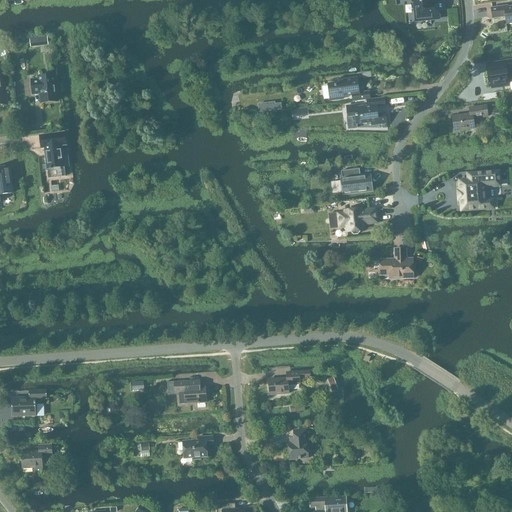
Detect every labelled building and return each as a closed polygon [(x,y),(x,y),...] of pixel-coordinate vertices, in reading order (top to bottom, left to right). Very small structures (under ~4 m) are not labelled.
[(412,0),(413,2),(414,2),(416,21),(440,19),(439,11),(444,11),(442,0),(412,0)] [(511,23),(511,7),(508,8),(508,6),(491,9),(492,19),(505,17),(506,24),(511,23)] [(511,65),(511,61),(487,65),(489,83),(490,83),(491,88),(509,86),(508,81),(511,79),(511,65)] [(57,101),(55,76),(39,77),(39,80),(32,80),(33,95),(40,94),(41,103),(57,101)] [(353,102),(370,99),(369,92),(359,93),(357,79),(335,82),(336,83),(328,84),(330,102),(343,100),(343,97),(352,96),(353,102)] [(358,105),(347,107),(349,129),(357,128),(357,124),(372,122),(372,125),(387,123),(386,114),(378,115),(377,107),(385,106),(384,99),(367,101),(368,107),(358,108),(358,105)] [(275,102),(258,104),(259,112),(282,110),(281,103),(275,104),(275,102)] [(491,114),(499,113),(498,105),(490,106),(491,114)] [(455,132),(474,129),(473,119),(488,117),(486,106),(469,108),(470,114),(453,117),(455,132)] [(66,132),(40,135),(41,149),(44,149),(47,169),(48,178),(65,176),(64,167),(70,167),(68,149),(63,149),(63,147),(67,146),(66,132)] [(0,202),(3,202),(2,195),(13,193),(10,167),(0,168),(0,202)] [(359,169),(341,172),(342,178),(342,179),(342,184),(344,194),(373,191),(371,176),(360,177),(359,169)] [(465,211),(488,210),(488,201),(483,201),(482,187),(498,186),(497,173),(466,175),(467,181),(458,182),(460,208),(465,207),(465,211)] [(342,212),(336,212),(338,229),(345,228),(346,234),(351,233),(354,235),(358,235),(361,232),(366,232),(365,227),(377,225),(375,210),(358,212),(358,209),(342,211),(342,212)] [(407,259),(406,249),(394,249),(395,260),(380,260),(380,276),(389,276),(389,280),(413,279),(413,259),(407,259)] [(287,373),(287,379),(269,380),(270,395),(288,394),(288,386),(301,385),(300,380),(310,379),(310,371),(287,373)] [(143,381),(132,382),(133,391),(144,390),(143,381)] [(175,394),(179,394),(179,404),(198,403),(198,408),(206,408),(205,402),(207,402),(206,387),(191,388),(191,381),(174,383),(175,394)] [(29,390),(29,399),(13,399),(13,416),(35,415),(35,400),(47,400),(47,390),(29,390)] [(290,460),(308,458),(307,450),(308,450),(308,444),(309,444),(307,429),(299,430),(299,431),(294,431),(295,439),(291,439),(291,443),(289,443),(290,460)] [(201,460),(201,458),(207,457),(206,445),(213,445),(213,437),(199,438),(199,441),(183,442),(184,459),(194,458),(194,460),(201,460)] [(23,468),(33,468),(34,472),(44,471),(43,467),(42,467),(42,463),(49,462),(51,462),(52,461),(52,456),(52,445),(39,446),(39,452),(22,453),(23,468)] [(347,511),(346,497),(310,499),(310,508),(325,507),(325,511),(347,511)] [(144,507),(151,511),(154,507),(147,503),(144,507)]
